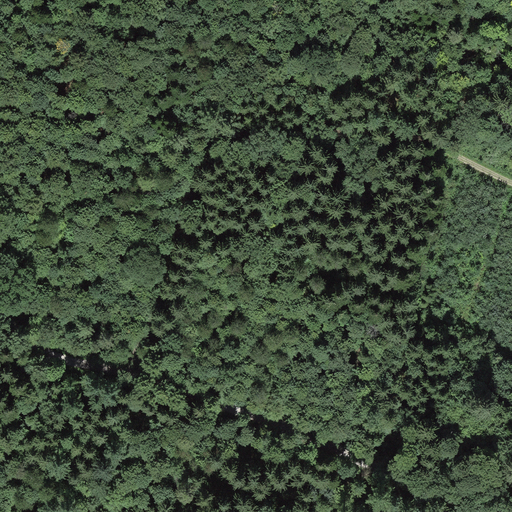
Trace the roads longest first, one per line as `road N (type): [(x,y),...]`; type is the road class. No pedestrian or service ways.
road 1 (track): [(511,183),(429,140),(386,129),(239,128),(205,156),(184,200),(163,287),(129,371)]
road 2 (track): [(0,308),(28,344),(171,384),(472,511)]
